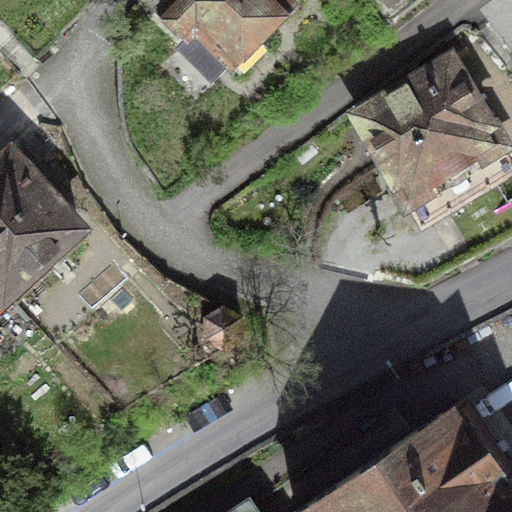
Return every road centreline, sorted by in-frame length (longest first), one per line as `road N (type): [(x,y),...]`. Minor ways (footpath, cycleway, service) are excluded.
road 1 (residential): [(159,230),(465,0)]
road 2 (residential): [(98,511),(408,329)]
road 3 (residential): [(408,329),(218,265),(159,230)]
road 4 (residential): [(159,230),(58,79)]
